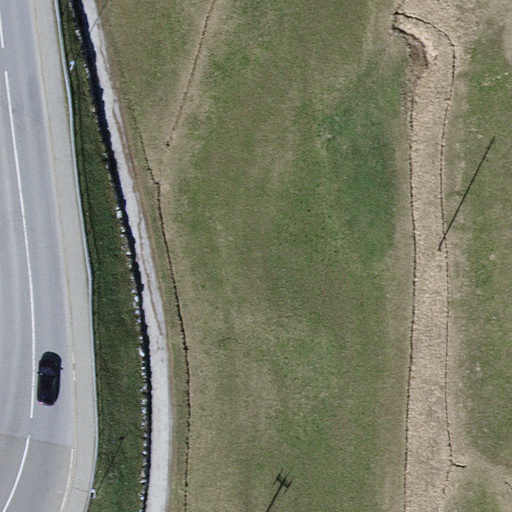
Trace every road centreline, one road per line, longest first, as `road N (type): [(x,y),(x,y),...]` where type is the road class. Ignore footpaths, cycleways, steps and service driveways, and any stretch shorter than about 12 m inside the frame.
road 1 (track): [(151,511),(157,464),(126,227),(77,0)]
road 2 (residential): [(0,511),(26,406),(15,161),(0,36)]
